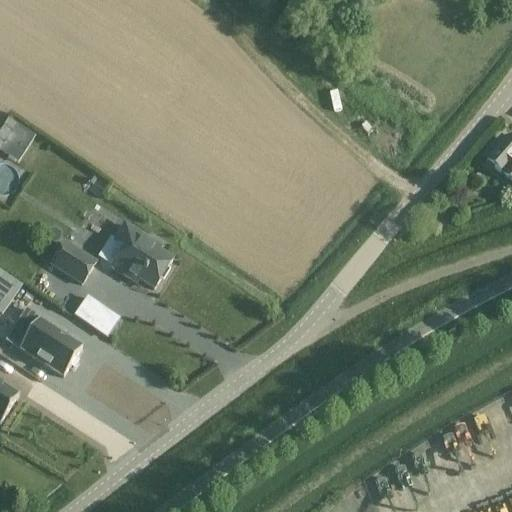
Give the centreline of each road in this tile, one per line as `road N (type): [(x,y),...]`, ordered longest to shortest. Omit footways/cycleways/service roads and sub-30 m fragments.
road 1 (unclassified): [(73,511),(299,336),(511,87)]
road 2 (unclassified): [(511,280),(419,328),(164,511)]
